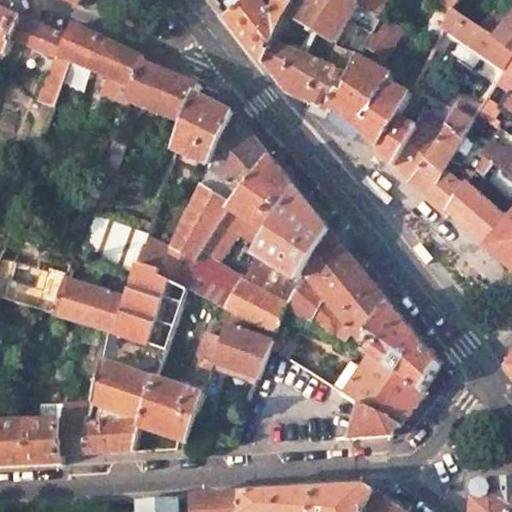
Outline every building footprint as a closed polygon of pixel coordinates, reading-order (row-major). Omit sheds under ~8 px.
[(281,0),(273,13),(264,0),(254,0),(229,19),(264,62),(267,65),(278,43),(286,22),(298,5),(284,0),(281,0)] [(353,0),(311,0),(300,20),(338,43),(351,21),(363,29),(372,12),(353,0)] [(391,4),(383,0),(353,0),(372,12),(383,19),(391,4)] [(438,0),(455,11),(455,10),(461,0),(438,0)] [(0,6),(0,49),(7,53),(14,36),(22,16),(0,6)] [(482,28),(455,10),(455,11),(446,29),(507,71),(511,62),(511,48),(497,38),(482,28)] [(383,19),(372,12),(363,29),(350,52),(360,57),(367,45),(383,19)] [(22,16),(14,36),(48,52),(46,56),(53,60),(45,82),(41,82),(34,101),(52,107),(71,56),(60,51),(67,36),(22,16)] [(402,31),(383,19),(367,45),(386,58),(402,31)] [(511,19),(497,38),(511,48),(511,19)] [(72,23),(67,36),(60,51),(71,56),(111,75),(105,92),(130,103),(132,98),(145,60),(145,58),(72,23)] [(332,67),(278,43),(267,65),(270,69),(290,94),(302,103),(332,113),(334,108),(342,90),(348,92),(360,57),(350,52),(338,48),(332,67)] [(362,133),(392,83),(396,77),(360,57),(348,92),(342,90),(334,108),(362,133)] [(199,83),(145,60),(132,98),(186,123),(196,92),(199,83)] [(511,92),(511,76),(506,72),(497,85),(511,94),(511,92)] [(446,82),(438,83),(427,98),(454,111),(474,123),(479,115),(480,113),(456,99),(460,93),(457,88),(446,82)] [(392,83),(362,133),(380,149),(402,118),(414,95),(392,83)] [(236,112),(196,92),(186,123),(177,148),(211,163),(236,112)] [(511,95),(511,94),(502,108),(501,110),(511,117),(511,95)] [(454,111),(427,98),(421,110),(425,112),(418,128),(396,167),(410,182),(449,218),(452,214),(467,188),(460,182),(447,172),(474,123),(454,111)] [(502,108),(489,99),(480,113),(479,115),(492,124),(501,110),(502,108)] [(256,137),(236,112),(211,163),(243,192),(271,154),(256,137)] [(396,167),(418,128),(402,118),(380,149),(379,150),(396,167)] [(486,157),(511,174),(511,136),(503,131),(486,157)] [(129,140),(118,136),(108,162),(120,167),(129,140)] [(296,186),(271,154),(243,192),(234,202),(181,282),(188,286),(226,306),(241,282),(216,267),(239,233),(234,230),(241,216),(270,234),(298,189),(296,186)] [(511,174),(486,157),(478,171),(511,200),(511,174)] [(125,169),(120,167),(108,162),(95,200),(107,205),(115,201),(125,169)] [(476,174),(468,169),(460,182),(467,188),(470,184),(476,174)] [(181,282),(234,202),(202,181),(173,246),(147,236),(148,234),(95,215),(82,254),(136,272),(142,251),(162,267),(160,271),(181,282)] [(511,226),(511,222),(470,184),(467,188),(452,214),(492,249),(511,226)] [(241,282),(226,306),(233,309),(250,318),(276,332),(287,304),(304,279),(301,277),(331,229),(329,227),(298,189),(270,234),(241,282)] [(511,226),(492,249),(511,266),(511,226)] [(304,279),(287,304),(352,344),(366,325),(386,298),(383,294),(331,229),(301,277),(304,279)] [(142,251),(136,272),(127,296),(116,330),(110,329),(91,418),(84,452),(114,450),(133,449),(141,426),(157,376),(188,286),(181,282),(160,271),(162,267),(142,251)] [(54,313),(69,270),(60,267),(52,289),(0,274),(0,296),(0,297),(54,313)] [(116,330),(127,296),(71,281),(75,271),(70,269),(69,270),(54,313),(54,314),(110,329),(116,330)] [(386,298),(366,325),(385,336),(372,356),(424,392),(440,365),(422,343),(386,298)] [(250,318),(233,309),(224,337),(215,362),(258,377),(273,339),(246,329),(250,318)] [(215,362),(224,337),(209,332),(194,376),(209,381),(215,362)] [(424,392),(372,356),(349,395),(362,403),(363,400),(401,422),(425,393),(424,392)] [(157,376),(141,426),(182,439),(188,441),(204,392),(157,376)] [(363,400),(362,403),(349,437),(373,435),(392,434),(401,422),(363,400)] [(91,418),(0,420),(0,465),(16,465),(33,465),(42,464),(64,463),(63,453),(84,452),(91,418)] [(511,502),(511,477),(491,479),(489,481),(483,479),(477,482),(475,488),(473,511),(491,511),(501,496),(511,502)] [(367,511),(378,492),(371,488),(310,490),(248,493),(246,511),(367,511)] [(405,511),(378,492),(367,511),(405,511)] [(246,511),(248,493),(211,495),(149,499),(138,500),(139,511),(246,511)] [(511,511),(511,502),(501,496),(491,511),(511,511)]
